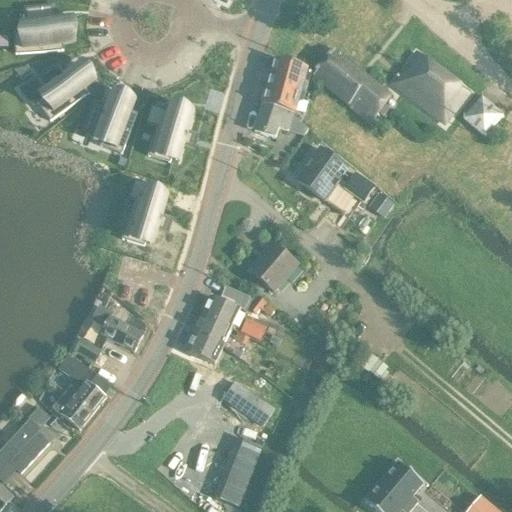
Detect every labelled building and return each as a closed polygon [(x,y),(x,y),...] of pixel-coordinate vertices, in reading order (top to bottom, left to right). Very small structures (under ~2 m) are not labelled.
[(20,29),(14,30),(16,56),(65,52),(64,45),(74,44),(72,17),(58,18),(57,7),(24,10),(25,21),(19,21),(20,29)] [(312,77),(347,106),(369,80),(334,51),(312,77)] [(416,54),(392,85),(445,125),(469,94),(416,54)] [(63,62),(20,91),(32,108),(38,104),(51,123),(91,96),(87,90),(97,83),(82,61),(69,70),(63,62)] [(275,61),(268,88),(299,99),(307,72),(275,61)] [(369,80),(347,106),(370,125),(378,114),(383,118),(389,110),(384,106),(390,98),(369,80)] [(268,88),(262,106),(263,106),(285,114),(292,119),(293,116),(294,117),(299,99),(268,88)] [(95,109),(84,135),(93,138),(91,141),(102,146),(101,148),(122,157),(138,118),(131,115),(136,102),(111,92),(103,112),(95,109)] [(288,133),(292,119),(285,114),(263,106),(254,133),(275,140),(279,130),(288,133)] [(151,107),(146,126),(156,129),(148,157),(170,164),(171,160),(178,162),(183,146),(191,149),(192,144),(191,144),(194,136),(188,134),(193,115),(170,108),(168,112),(151,107)] [(320,150),(296,183),(325,203),(340,182),(347,187),(345,191),(363,204),(374,189),(356,176),(353,180),(345,174),(348,170),(320,150)] [(134,203),(122,241),(144,248),(146,243),(153,245),(157,230),(165,232),(166,228),(165,228),(168,220),(162,218),(167,199),(147,193),(149,186),(135,181),(129,201),(134,203)] [(379,194),(368,208),(383,220),(394,206),(379,194)] [(274,296),(299,267),(272,244),(247,273),(274,296)] [(210,299),(202,317),(231,331),(239,312),(244,314),(250,303),(225,291),(220,303),(210,299)] [(260,310),(271,318),(278,323),(282,317),(275,312),(268,306),(268,305),(258,298),(250,310),(256,315),(260,310)] [(104,329),(101,336),(135,353),(144,336),(111,319),(113,316),(100,309),(92,323),(104,329)] [(202,317),(193,335),(222,349),(231,331),(202,317)] [(240,327),(237,333),(249,339),(252,333),(240,327)] [(237,333),(233,341),(246,347),(249,339),(237,333)] [(100,344),(84,334),(76,348),(93,358),(100,344)] [(214,367),(222,349),(193,335),(185,353),(214,367)] [(69,356),(58,371),(69,379),(80,364),(69,356)] [(234,382),(221,401),(222,402),(261,428),(273,411),(274,409),(234,382)] [(66,394),(93,415),(106,399),(88,384),(81,393),(78,390),(75,393),(70,389),(66,394)] [(66,394),(53,410),(61,417),(80,432),(93,415),(66,394)] [(29,422),(0,453),(0,488),(17,471),(21,475),(54,440),(42,429),(50,421),(39,410),(29,422)] [(397,463),(365,502),(375,511),(400,511),(401,511),(402,511),(411,511),(419,503),(413,498),(424,485),(397,463)] [(0,511),(1,511),(12,501),(0,489),(0,511)] [(497,511),(480,497),(468,511),(497,511)]
